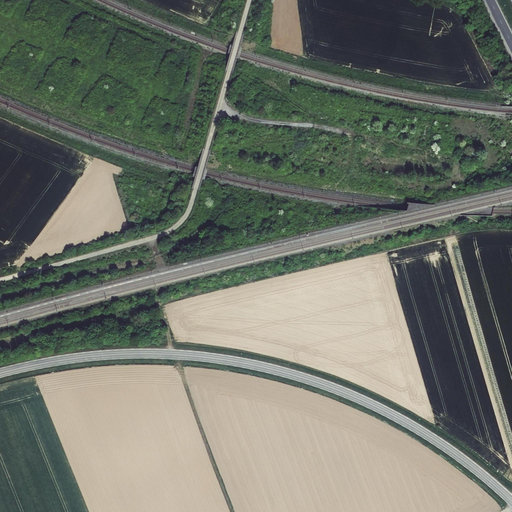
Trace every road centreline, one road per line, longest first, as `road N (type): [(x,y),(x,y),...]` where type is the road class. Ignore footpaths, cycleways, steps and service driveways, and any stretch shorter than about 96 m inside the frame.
road 1 (secondary): [(511,501),(385,410),(283,372),(123,354),(0,373)]
road 2 (track): [(249,0),(179,223),(150,239),(0,281)]
road 3 (track): [(218,109),(355,134)]
